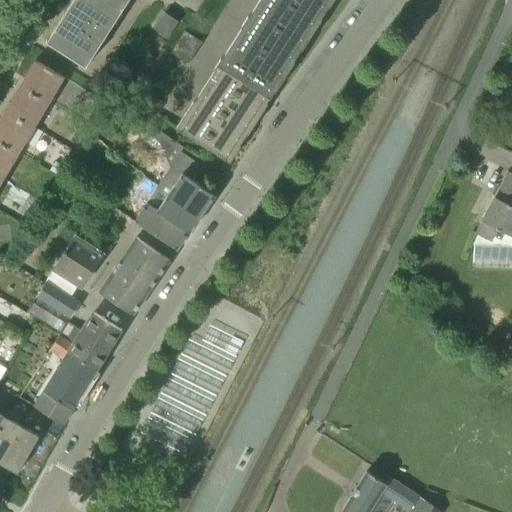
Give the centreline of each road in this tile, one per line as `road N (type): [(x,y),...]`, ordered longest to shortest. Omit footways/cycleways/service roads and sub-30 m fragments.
road 1 (residential): [(41,511),(192,265),(387,0)]
road 2 (residential): [(511,9),(316,412)]
road 3 (residential): [(175,105),(240,0)]
